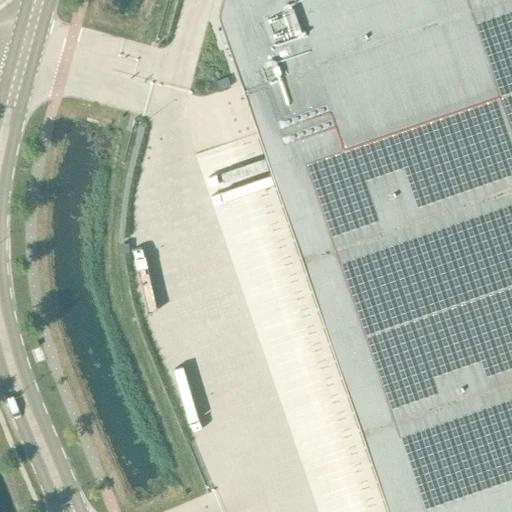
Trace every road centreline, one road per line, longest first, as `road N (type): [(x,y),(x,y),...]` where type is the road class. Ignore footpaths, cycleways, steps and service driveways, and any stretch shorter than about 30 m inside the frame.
road 1 (tertiary): [(81,511),(19,354),(1,281),(0,230)]
road 2 (tertiary): [(0,213),(37,46)]
road 3 (tertiary): [(0,374),(57,511)]
